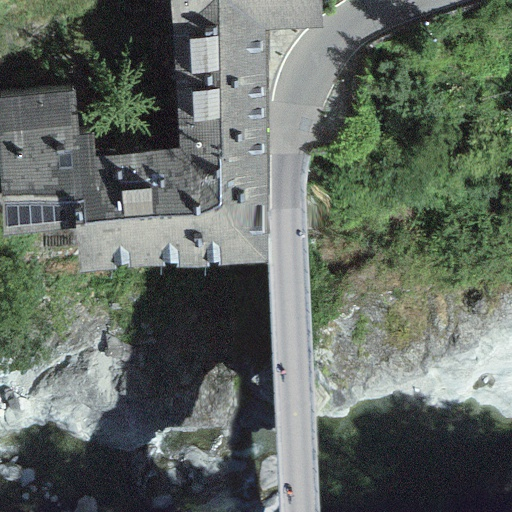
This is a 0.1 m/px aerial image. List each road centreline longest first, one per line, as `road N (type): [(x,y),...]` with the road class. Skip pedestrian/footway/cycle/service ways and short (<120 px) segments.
road 1 (residential): [(285,212),(296,511)]
road 2 (residential): [(285,212),(285,140),(304,73),(340,30),(401,0)]
